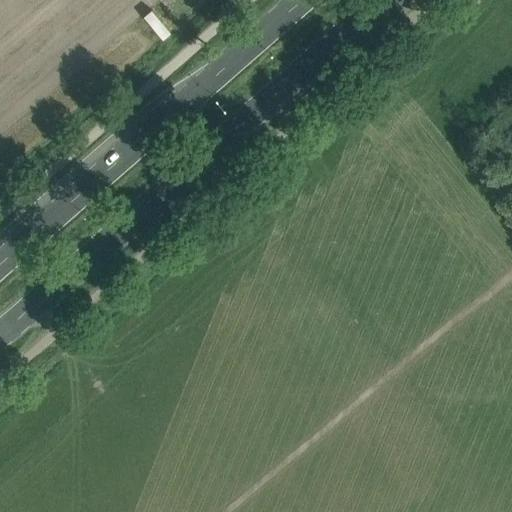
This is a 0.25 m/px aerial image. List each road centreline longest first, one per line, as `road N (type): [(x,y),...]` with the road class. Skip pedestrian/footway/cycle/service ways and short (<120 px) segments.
road 1 (primary): [(0,337),(384,0)]
road 2 (primary): [(305,0),(0,269)]
